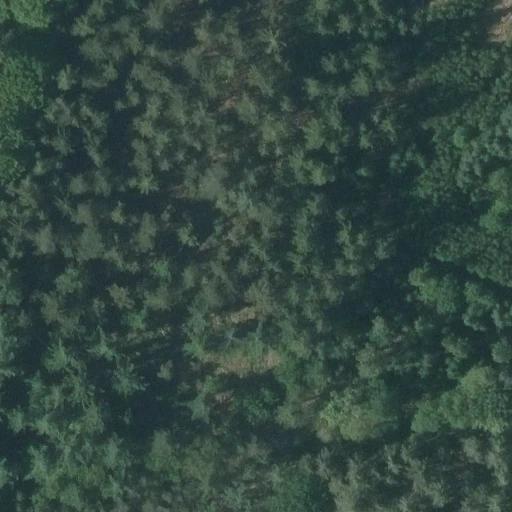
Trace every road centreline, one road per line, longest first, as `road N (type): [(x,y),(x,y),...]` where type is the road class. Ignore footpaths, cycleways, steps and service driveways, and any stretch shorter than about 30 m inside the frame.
road 1 (track): [(291,511),(275,415),(0,466)]
road 2 (track): [(511,383),(275,415)]
